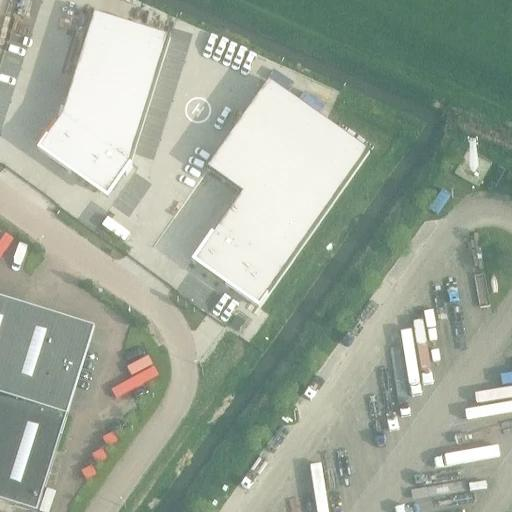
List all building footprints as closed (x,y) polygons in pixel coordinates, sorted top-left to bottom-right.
[(62,118),(39,151),(100,194),(105,186),(113,192),(130,168),(171,41),(94,16),(62,118)] [(242,197),(200,256),(209,262),(203,270),(260,310),(369,154),(269,83),(207,171),(242,197)] [(0,441),(54,458),(67,417),(94,329),(0,299),(0,441)] [(0,483),(42,497),(54,458),(0,441),(0,483)] [(0,502),(30,511),(36,511),(42,497),(0,483),(0,502)]
